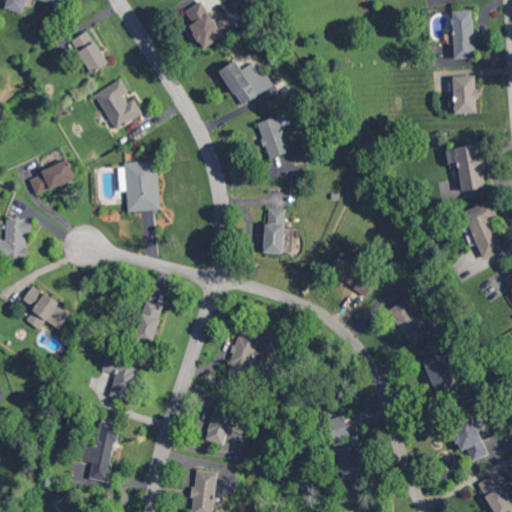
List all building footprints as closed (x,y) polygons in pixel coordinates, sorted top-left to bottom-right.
[(27,0),(41,0),(58,4),(59,0),(10,0),(8,6),(24,11),(27,0)] [(205,48),(224,35),(201,1),(185,11),(193,23),(190,26),(205,48)] [(473,10),(453,10),(454,57),(474,57),(473,10)] [(223,34),(233,29),(227,14),(216,19),(223,34)] [(107,65),(92,30),(74,38),(89,73),(107,65)] [(220,70),(242,105),(274,85),(266,72),(261,74),(253,62),(242,69),(236,60),(220,70)] [(454,75),(455,112),(478,112),(477,75),(454,75)] [(95,94),(116,128),(143,112),(132,94),(122,78),(95,94)] [(259,121),(268,157),(289,152),(280,116),(259,121)] [(462,190),(487,187),(480,143),(447,148),(450,166),(458,165),(462,190)] [(37,194),(76,177),(68,159),(29,177),(37,194)] [(128,210),(161,209),(159,160),(126,161),(128,210)] [(504,250),(493,219),(498,217),(492,200),(464,210),(481,258),(504,250)] [(285,208),(267,208),(266,252),(284,253),(285,208)] [(32,218),(7,217),(6,241),(0,240),(0,258),(26,259),(27,235),(32,235),(32,218)] [(372,286),(344,268),(338,276),(367,294),(372,286)] [(72,310),(33,285),(22,302),(33,309),(26,319),(40,328),(46,320),(60,329),(72,310)] [(415,345),(430,334),(405,299),(390,310),(415,345)] [(133,338),(152,344),(162,312),(142,307),(133,338)] [(230,375),(247,378),(250,365),(261,367),(264,353),(257,351),(260,331),(239,327),(230,375)] [(140,361),(107,352),(102,370),(115,373),(109,394),(129,400),(140,361)] [(456,386),(442,353),(424,360),(438,394),(456,386)] [(224,444),(237,407),(218,400),(206,438),(224,444)] [(334,440),(350,436),(345,415),(330,419),(334,440)] [(489,454),(473,416),(452,425),(467,463),(489,454)] [(109,481),(120,423),(102,420),(99,436),(89,434),(84,460),(93,462),(90,478),(109,481)] [(363,474),(357,438),(336,441),(341,477),(363,474)] [(190,511),(213,511),(219,472),(197,469),(190,511)] [(510,511),(511,511),(511,504),(496,473),(479,482),(495,511),(510,511)]
